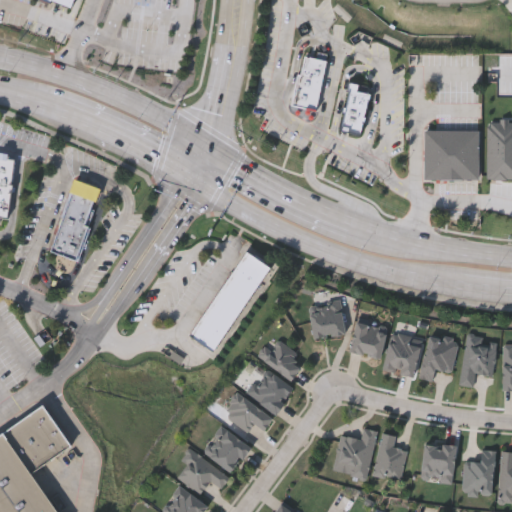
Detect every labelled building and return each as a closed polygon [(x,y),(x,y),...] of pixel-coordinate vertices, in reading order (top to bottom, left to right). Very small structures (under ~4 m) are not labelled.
[(75,0),(44,0),(72,10),(75,0)] [(351,81),(341,130),(362,134),(370,92),(357,90),(359,82),(351,81)] [(511,128),(511,153),(501,153),(501,128),(511,128)] [(479,129),(478,178),(425,178),(425,129),(479,129)] [(0,156),(0,216),(8,218),(17,159),(0,156)] [(75,178),(102,188),(88,226),(90,227),(78,260),(49,249),(75,178)] [(511,178),(511,200),(492,200),(492,178),(511,178)] [(189,333),(247,249),(271,265),(213,350),(189,333)] [(344,334),(313,337),(310,305),(341,302),(344,334)] [(349,351),(356,321),(387,327),(380,357),(349,351)] [(264,361),(278,340),(299,354),(294,362),(300,366),(291,379),(264,361)] [(247,391),(268,367),(294,389),(274,414),(247,391)] [(246,432),(226,414),(244,394),(272,420),(263,430),(254,422),(246,432)] [(3,432),(43,404),(71,445),(48,461),(31,473),(3,432)] [(334,471),(341,434),(362,439),(364,428),(378,430),(368,478),(334,471)] [(231,472),(208,454),(227,429),(250,447),(231,472)] [(31,473),(58,511),(0,511),(0,434),(3,432),(31,473)] [(401,478),(374,472),(384,432),(400,436),(397,447),(408,449),(401,478)] [(455,444),(453,482),(422,480),(424,442),(455,444)] [(511,501),(499,501),(501,450),(511,450),(511,501)] [(202,493),(180,479),(196,453),(231,476),(223,488),(210,480),(202,493)] [(207,506),(202,511),(163,511),(161,510),(180,485),(207,506)] [(274,511),(281,502),(296,511),(274,511)]
